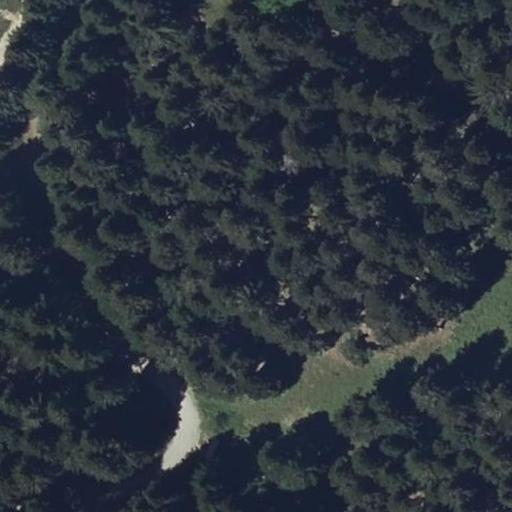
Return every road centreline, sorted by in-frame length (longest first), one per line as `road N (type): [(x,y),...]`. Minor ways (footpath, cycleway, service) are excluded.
road 1 (track): [(0,499),(136,484),(168,462),(184,438),(185,414),(179,395),(0,255)]
road 2 (track): [(179,395),(70,255),(31,161),(37,117),(79,0)]
